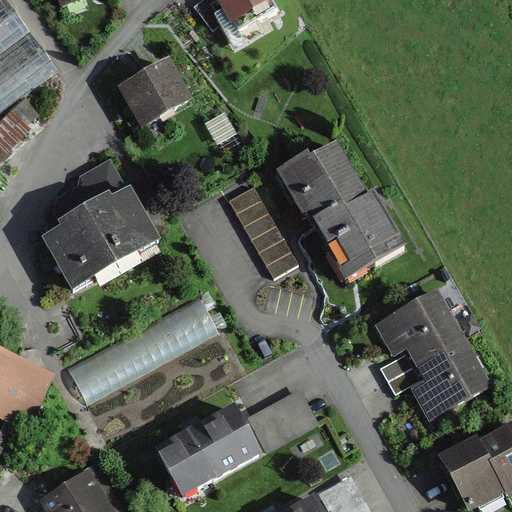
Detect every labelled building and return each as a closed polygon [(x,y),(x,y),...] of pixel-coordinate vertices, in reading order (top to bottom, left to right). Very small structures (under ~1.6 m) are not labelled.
[(219,0),(239,35),(278,13),(270,0),(219,0)] [(195,100),(174,59),(122,86),(143,126),(195,100)] [(342,139),(283,172),(347,285),(417,245),(385,187),(374,194),(342,139)] [(75,290),(165,239),(118,157),(82,178),(77,188),(60,198),(57,212),(66,228),(46,239),(75,290)] [(301,266),(248,176),(223,191),(276,281),(301,266)] [(410,352),(419,367),(471,338),(443,286),(374,326),(394,361),(410,352)] [(205,300),(69,364),(85,396),(221,332),(205,300)] [(413,393),(432,427),(500,389),(471,338),(419,367),(429,384),(413,393)] [(53,374),(0,349),(0,416),(10,421),(0,441),(0,451),(13,458),(53,374)] [(323,428),(303,391),(251,420),(271,456),(323,428)] [(243,406),(161,452),(188,501),(271,456),(251,420),(243,406)] [(511,488),(511,426),(486,440),(511,488)] [(485,437),(447,457),(476,511),(511,492),(511,488),(486,440),(485,437)] [(107,511),(88,479),(47,504),(51,511),(107,511)] [(329,511),(321,497),(294,511),(329,511)]
